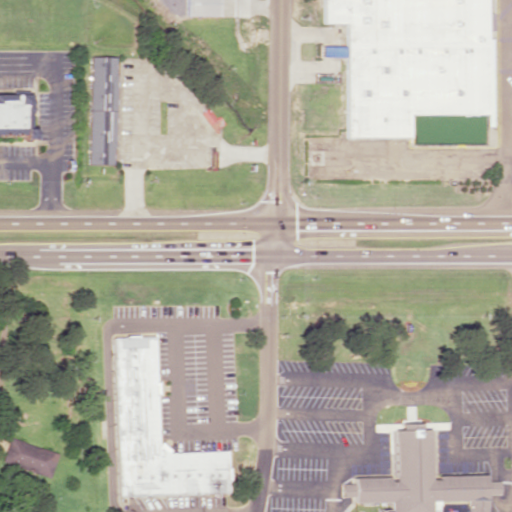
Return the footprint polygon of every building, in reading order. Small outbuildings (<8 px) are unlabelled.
[(184,0),(219,0),(219,15),(184,15),(184,0)] [(487,0),(320,0),(321,21),(343,22),(345,135),(490,136),(487,0)] [(115,56),(89,56),(88,161),(114,162),(115,56)] [(111,336),(153,334),(157,440),(167,450),(225,448),(228,492),(116,496),(111,336)] [(392,429),(428,428),(429,474),(484,473),(484,479),(499,479),(500,494),(485,494),(485,511),(467,511),(467,500),(430,500),(430,511),(387,511),(387,500),(352,501),(352,496),(340,496),(340,482),(352,481),(352,476),(392,475),(392,429)] [(49,476),(56,452),(9,438),(2,462),(49,476)]
